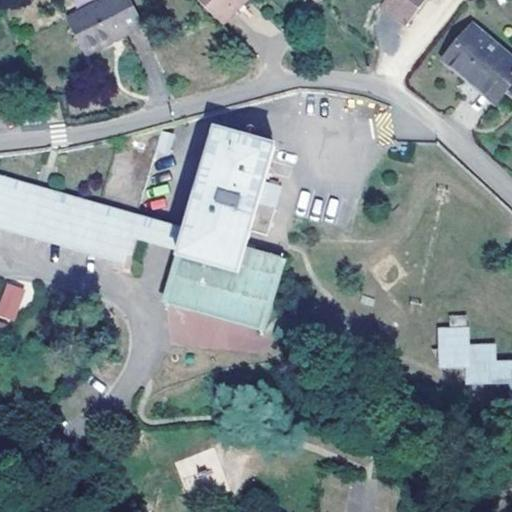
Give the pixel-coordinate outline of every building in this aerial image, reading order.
[(127,0),(87,0),(64,12),(83,49),(138,20),(127,0)] [(203,0),(223,17),(237,0),(203,0)] [(419,0),(380,0),(371,13),(397,32),(419,0)] [(497,105),(504,96),(511,84),(511,59),(471,31),(466,35),(445,66),(497,105)] [(0,226),(121,263),(130,236),(180,253),(165,300),(260,328),(281,260),(242,248),(248,233),(267,238),(274,213),(266,210),(254,206),(261,186),(273,149),(217,133),(186,234),(133,218),(161,128),(117,139),(98,206),(30,187),(0,177),(0,226)] [(254,206),(266,210),(271,190),(261,186),(254,206)] [(0,317),(13,322),(25,288),(6,281),(0,297),(0,317)] [(447,329),(462,330),(461,316),(447,317),(447,329)] [(511,360),(490,362),(489,346),(463,347),(462,330),(447,329),(437,330),(438,365),(462,364),(463,383),(506,381),(507,397),(511,396),(511,360)]
